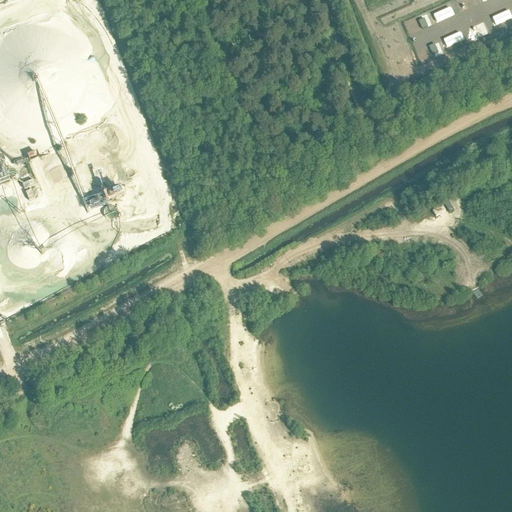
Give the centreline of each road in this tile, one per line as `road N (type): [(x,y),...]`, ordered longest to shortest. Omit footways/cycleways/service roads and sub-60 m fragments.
road 1 (track): [(0,376),(367,175)]
road 2 (track): [(367,175),(511,100)]
